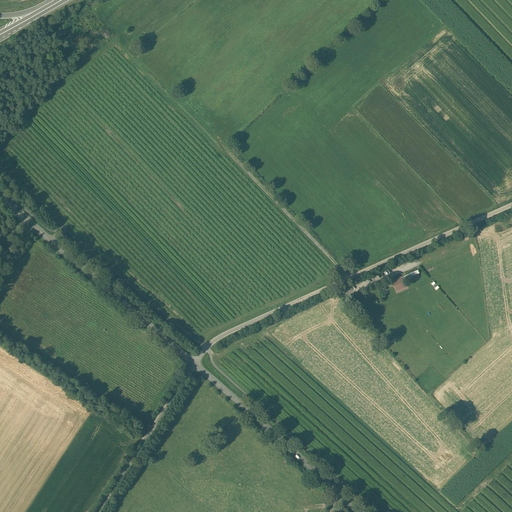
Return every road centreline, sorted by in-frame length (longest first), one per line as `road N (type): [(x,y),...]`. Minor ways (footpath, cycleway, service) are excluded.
road 1 (unclassified): [(511,205),(222,335),(194,363)]
road 2 (secondary): [(0,196),(194,363)]
road 3 (track): [(348,278),(178,94)]
road 4 (secondary): [(194,363),(359,511)]
road 5 (unclassified): [(96,511),(194,363)]
